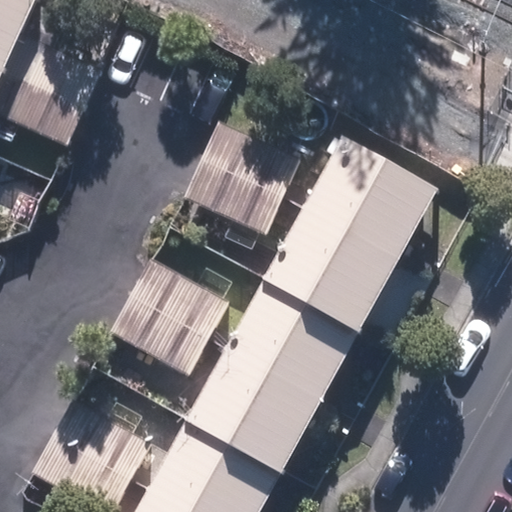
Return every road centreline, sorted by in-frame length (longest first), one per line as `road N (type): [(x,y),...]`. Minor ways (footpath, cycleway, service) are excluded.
road 1 (track): [(492,156),(236,0)]
road 2 (residential): [(436,511),(511,376)]
